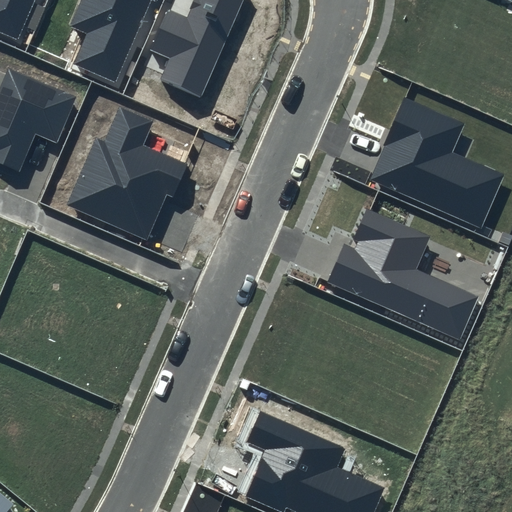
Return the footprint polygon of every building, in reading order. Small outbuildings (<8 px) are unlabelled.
[(0,0),(0,31),(18,40),(35,0),(0,0)] [(80,0),(69,25),(87,33),(73,64),(115,82),(150,0),(153,0),(156,1),(156,0),(80,0)] [(243,0),(194,0),(186,17),(168,9),(150,50),(170,59),(160,80),(201,98),(243,0)] [(75,97),(8,69),(0,88),(0,164),(20,172),(36,135),(56,143),(75,97)] [(465,123),(403,97),(368,180),(482,228),(504,174),(452,152),(465,123)] [(152,122),(119,108),(104,142),(95,138),(66,205),(147,240),(167,195),(172,197),(186,164),(142,145),(152,122)] [(430,236),(367,208),(353,239),(359,242),(356,249),(345,244),(328,283),(460,340),(479,297),(416,269),(430,236)] [(345,448),(260,411),(246,443),(265,451),(245,496),(282,511),(284,511),(286,507),(296,511),(374,511),(385,487),(337,466),(345,448)] [(0,511),(6,511),(14,504),(0,492),(0,511)]
